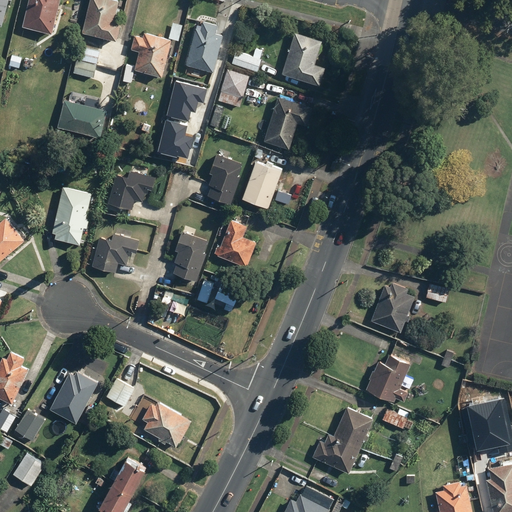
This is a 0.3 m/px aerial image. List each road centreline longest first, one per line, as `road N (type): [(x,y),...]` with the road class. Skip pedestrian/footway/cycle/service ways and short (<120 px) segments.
road 1 (tertiary): [(269,398),(375,122),(407,5)]
road 2 (residential): [(269,398),(68,306)]
road 3 (tertiary): [(213,511),(269,398)]
